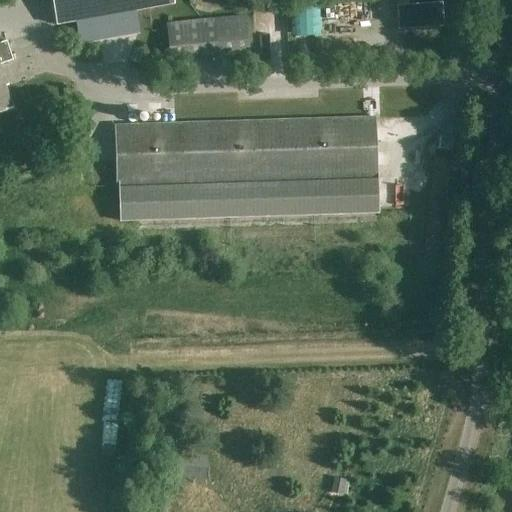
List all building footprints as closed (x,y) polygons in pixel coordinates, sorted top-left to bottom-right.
[(173,0),(51,0),(56,25),(174,4),(173,0)] [(397,32),(443,29),(441,5),(396,8),(397,32)] [(170,63),(217,58),(248,55),(245,19),(166,26),(170,63)] [(12,61),(6,41),(0,43),(0,112),(12,108),(5,87),(7,86),(0,65),(12,61)] [(116,186),(118,186),(119,221),(378,213),(375,118),(114,126),(116,186)] [(207,458),(167,454),(165,477),(205,481),(207,458)]
